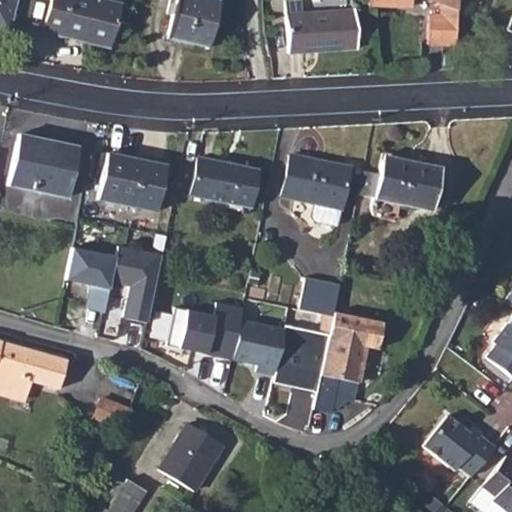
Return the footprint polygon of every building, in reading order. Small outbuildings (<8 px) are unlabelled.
[(0,0),(0,25),(6,27),(12,0),(0,0)] [(50,0),(45,25),(78,34),(80,29),(110,39),(120,0),(50,0)] [(207,0),(175,0),(165,40),(165,42),(206,52),(207,49),(218,3),(207,0)] [(364,0),(365,9),(398,8),(398,0),(429,0),(437,2),(437,15),(424,15),(422,44),(451,44),(454,0),(364,0)] [(398,0),(398,8),(408,8),(407,0),(398,0)] [(281,1),(281,15),(298,15),(298,1),(281,1)] [(298,15),(281,15),(283,54),(351,51),(349,13),(298,15)] [(80,29),(78,34),(109,42),(110,39),(80,29)] [(15,131),(4,181),(62,195),(74,145),(15,131)] [(104,152),(92,197),(150,211),(162,166),(104,152)] [(196,155),(186,191),(244,205),(254,169),(196,155)] [(289,155),(278,195),(336,209),(345,167),(289,155)] [(368,198),(373,199),(395,204),(426,211),(435,170),(404,163),(403,168),(377,162),(374,173),(368,198)] [(374,173),(359,169),(353,194),(368,198),(374,173)] [(395,204),(373,199),(370,206),(378,219),(391,221),(395,204)] [(109,260),(104,283),(123,287),(116,320),(140,325),(155,258),(112,248),(109,260)] [(104,283),(109,260),(66,250),(60,280),(84,285),(79,312),(97,316),(104,283)] [(300,275),(293,307),(326,315),(327,311),(333,283),(300,275)] [(171,305),(163,342),(227,356),(235,318),(238,306),(211,300),(207,314),(171,305)] [(375,322),(327,311),(326,315),(322,333),(313,375),(310,385),(305,408),(322,411),(324,405),(328,406),(340,397),(344,380),(350,382),(351,382),(359,346),(370,348),(375,322)] [(511,313),(493,338),(498,342),(488,355),(511,373),(511,313)] [(266,371),(276,328),(235,318),(227,356),(251,362),(250,368),(266,371)] [(266,371),(265,376),(310,385),(313,375),(322,333),(277,323),(276,328),(266,371)] [(0,394),(8,397),(24,382),(54,390),(63,361),(0,342),(0,394)] [(350,382),(344,380),(340,397),(346,398),(350,382)] [(24,382),(8,397),(19,400),(24,382)] [(97,401),(89,419),(116,431),(124,413),(97,401)] [(456,462),(468,472),(491,442),(479,432),(476,435),(446,411),(423,441),(452,465),(456,462)] [(175,437),(153,470),(187,493),(218,448),(185,426),(175,437)] [(488,511),(511,511),(511,459),(503,452),(479,481),(467,495),(488,511)] [(122,478),(118,481),(139,492),(140,490),(122,478)] [(125,511),(139,492),(118,481),(96,511),(125,511)]
